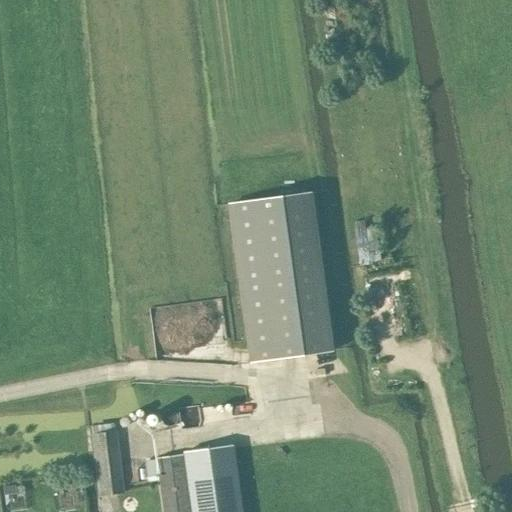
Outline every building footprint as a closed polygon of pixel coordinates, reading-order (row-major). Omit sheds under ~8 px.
[(227,203),(249,363),(334,351),(312,191),(227,203)] [(98,494),(122,491),(116,432),(93,435),(98,494)] [(163,511),(241,511),(232,446),(184,453),(184,455),(156,458),(163,511)] [(84,478),(63,481),(64,489),(85,487),(84,478)] [(15,485),(3,486),(4,495),(16,493),(15,485)]
